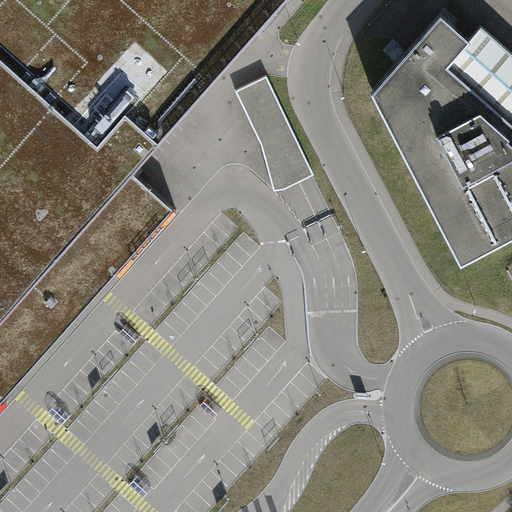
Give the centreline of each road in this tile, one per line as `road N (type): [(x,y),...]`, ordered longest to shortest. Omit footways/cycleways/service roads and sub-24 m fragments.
road 1 (residential): [(433,349),(313,105),(312,53),(349,0)]
road 2 (unknown): [(468,0),(430,45),(429,63),(511,139)]
road 3 (residential): [(433,349),(415,362),(398,403),(400,425),(426,461)]
